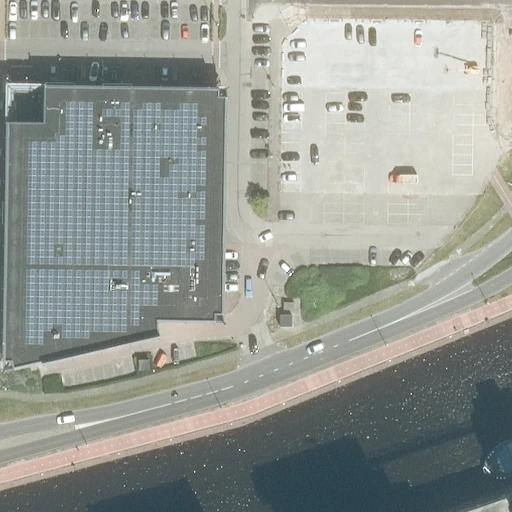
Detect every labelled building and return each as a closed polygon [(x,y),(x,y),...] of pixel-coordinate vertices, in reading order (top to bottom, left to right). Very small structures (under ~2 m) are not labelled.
[(4,121),(1,361),(10,361),(12,369),(41,362),(42,364),(158,337),(156,327),(156,321),(213,322),(214,313),(222,313),(225,96),(217,96),(217,87),(43,84),(43,93),(42,122),(14,121),(4,121)] [(237,96),(234,282),(275,282),(369,264),(370,265),(390,258),(409,251),(428,244),(444,238),(460,233),(460,232),(461,232),(462,232),(462,231),(463,231),(464,231),(464,230),(465,230),(466,229),(467,228),(467,227),(468,227),(468,226),(469,225),(469,224),(470,224),(470,223),(470,222),(471,222),(471,221),(471,220),(471,219),(472,218),(472,217),(472,216),(472,212),(472,211),(471,211),(469,211),(472,99),(246,96),(237,96)] [(291,315),(279,315),(279,327),(291,327),(291,315)] [(148,360),(138,361),(138,371),(148,371),(148,360)] [(511,511),(511,494),(510,495),(510,496),(481,505),(481,504),(458,511),(511,511)]
